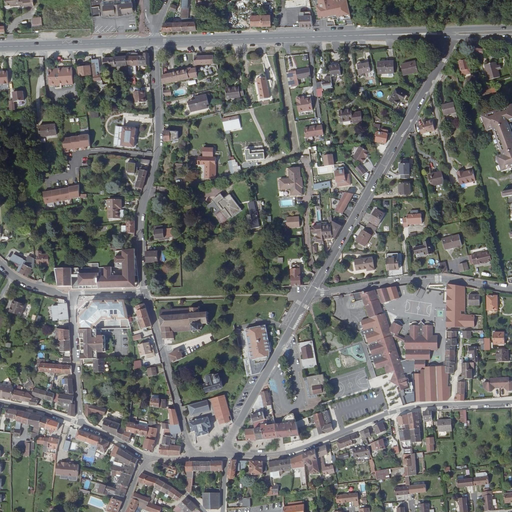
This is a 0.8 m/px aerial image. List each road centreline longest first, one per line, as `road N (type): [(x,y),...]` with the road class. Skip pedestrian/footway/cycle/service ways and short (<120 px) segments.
road 1 (residential): [(226,453),(283,454),(419,406),(511,402)]
road 2 (residential): [(451,37),(310,294)]
road 3 (residential): [(144,292),(137,243),(157,143),(154,42)]
road 4 (residential): [(511,288),(436,278),(310,294)]
road 5 (primary): [(345,35),(154,42)]
road 6 (residential): [(191,457),(144,292)]
road 7 (primary): [(154,42),(0,47)]
road 8 (residential): [(226,453),(290,330)]
road 9 (residential): [(73,296),(80,425)]
